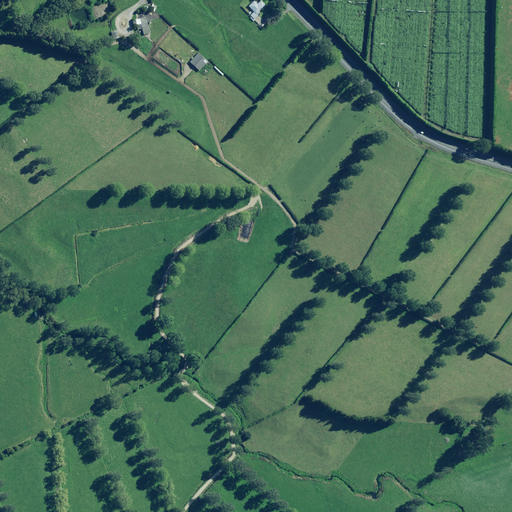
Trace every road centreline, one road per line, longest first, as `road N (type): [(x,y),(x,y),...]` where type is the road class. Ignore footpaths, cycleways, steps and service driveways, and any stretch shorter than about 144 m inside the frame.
road 1 (track): [(186,511),(235,456),(225,416),(180,377),(187,357),(159,325),(157,309),(174,254),(251,205),(258,186),(221,155),(202,98),(133,49),(124,32)]
road 2 (track): [(258,186),(293,222),(295,251),(485,347)]
road 3 (secondary): [(511,166),(409,125),(290,0)]
